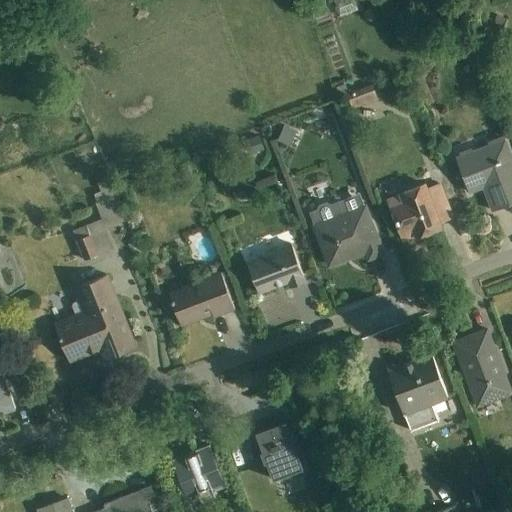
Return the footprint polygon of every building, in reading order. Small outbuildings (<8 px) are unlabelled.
[(351,1),(336,6),(340,16),(355,11),(351,1)] [(376,108),(374,87),(349,90),(352,110),(376,108)] [(277,142),(291,146),(296,129),(282,125),(277,142)] [(481,219),(511,206),(511,154),(505,137),(456,156),(481,219)] [(405,247),(455,228),(435,176),(385,196),(405,247)] [(328,269),(383,249),(363,192),(308,212),(328,269)] [(81,258),(109,251),(100,219),(83,223),(86,234),(75,237),(81,258)] [(260,294),(304,279),(288,232),(244,247),(260,294)] [(181,327),(234,310),(221,269),(168,286),(181,327)] [(104,363),(139,350),(112,275),(68,291),(75,309),(50,318),(66,363),(99,351),(104,363)] [(478,406),(511,392),(511,390),(485,328),(451,342),(478,406)] [(411,432),(454,418),(435,356),(392,370),(411,432)] [(0,414),(14,410),(1,368),(0,368),(0,414)] [(287,418),(253,428),(270,487),(304,477),(287,418)] [(188,500),(227,484),(210,442),(172,457),(188,500)] [(36,511),(101,511),(101,510),(94,511),(75,511),(70,497),(36,509),(36,511)]
